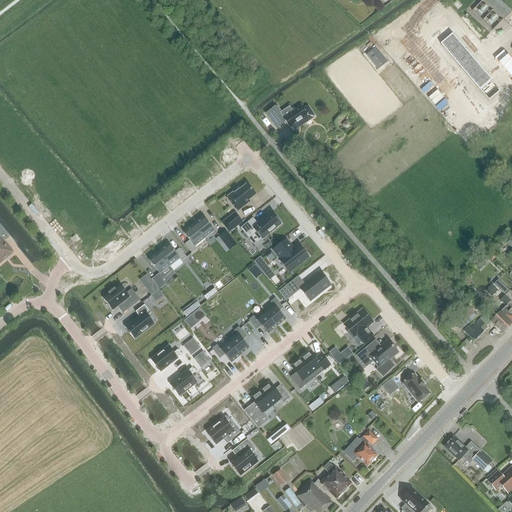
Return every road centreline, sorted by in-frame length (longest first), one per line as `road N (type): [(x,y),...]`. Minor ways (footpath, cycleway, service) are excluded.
road 1 (residential): [(360,286),(248,159),(102,271),(89,273),(71,260)]
road 2 (track): [(242,105),(478,380)]
road 3 (residential): [(164,440),(360,286)]
road 4 (residential): [(164,440),(46,305)]
road 5 (primary): [(353,511),(462,398)]
road 6 (residential): [(360,286),(462,398)]
